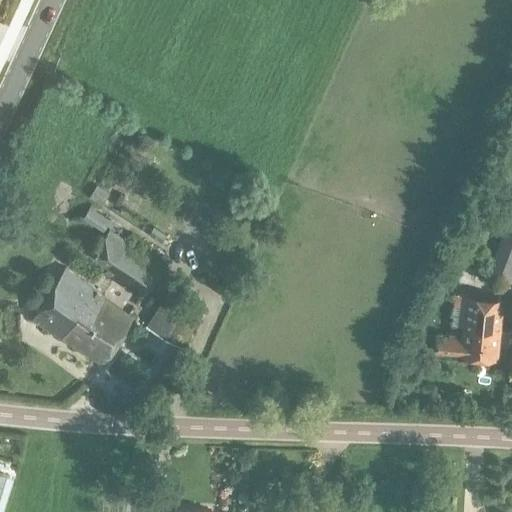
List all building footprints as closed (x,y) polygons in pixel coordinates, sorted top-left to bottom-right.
[(97,183),(89,196),(102,205),(110,192),(97,183)] [(475,201),(462,238),(479,245),(484,233),(477,230),(488,205),(475,201)] [(90,206),(83,217),(103,230),(110,220),(90,206)] [(511,213),(509,212),(498,242),(495,248),(511,254),(511,213)] [(110,265),(104,274),(142,299),(164,265),(110,230),(94,255),(110,265)] [(444,275),(467,276),(467,266),(444,264),(444,275)] [(102,362),(132,318),(103,299),(106,296),(65,268),(33,315),(102,362)] [(150,319),(146,325),(153,328),(182,347),(186,341),(187,340),(204,313),(168,290),(150,319)] [(438,334),(436,351),(460,354),(465,354),(467,357),(474,358),(476,356),(497,358),(504,298),(466,294),(462,337),(438,334)] [(0,511),(2,511),(14,478),(11,475),(4,473),(0,473),(0,511)]
